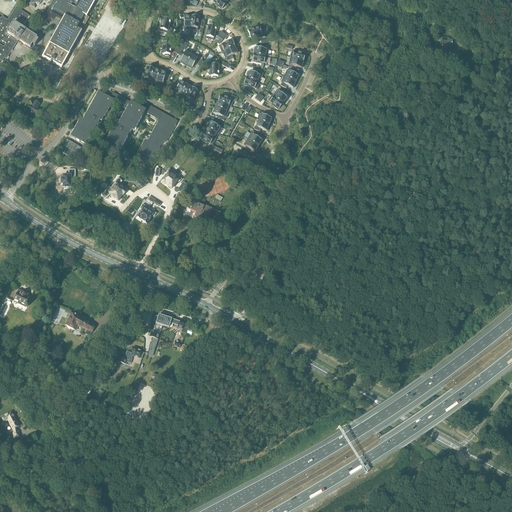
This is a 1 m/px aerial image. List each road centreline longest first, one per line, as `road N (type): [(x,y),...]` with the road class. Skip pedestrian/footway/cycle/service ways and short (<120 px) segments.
road 1 (motorway): [(511,320),(364,427),(221,511)]
road 2 (motorway): [(276,511),(511,355)]
road 3 (unclassified): [(0,477),(91,384),(153,280)]
road 4 (primary): [(354,388),(153,280)]
road 5 (residential): [(4,199),(59,137),(94,80),(150,58)]
road 6 (primary): [(153,280),(64,240),(4,199)]
road 7 (primary): [(488,465),(354,388)]
road 8 (primary): [(354,388),(488,465)]
